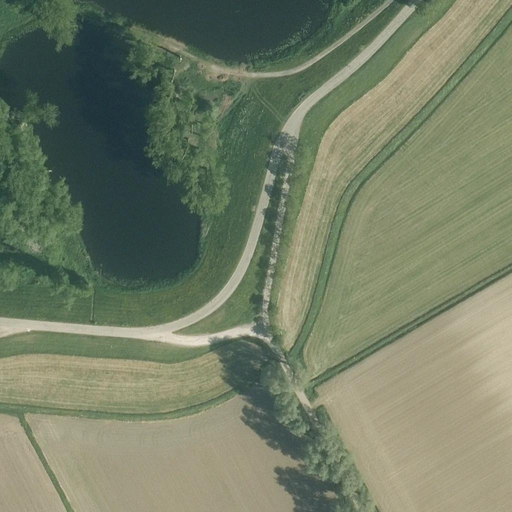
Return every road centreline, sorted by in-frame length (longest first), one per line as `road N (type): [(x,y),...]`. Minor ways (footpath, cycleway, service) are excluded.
road 1 (unclassified): [(0,324),(157,333),(208,312),(244,265),(279,143),(294,122)]
road 2 (unclassified): [(362,511),(263,328),(294,122)]
road 3 (track): [(392,0),(293,73),(227,77),(199,67)]
road 4 (unclassified): [(294,122),(417,0)]
